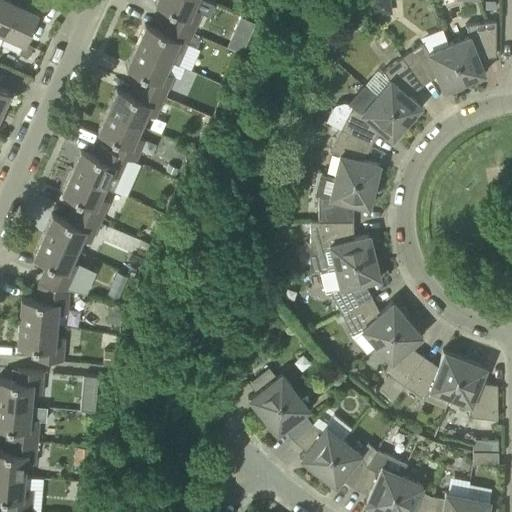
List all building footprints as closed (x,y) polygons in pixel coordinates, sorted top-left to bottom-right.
[(10,0),(0,0),(0,32),(4,34),(18,3),(10,0)] [(169,22),(192,32),(201,11),(193,7),(195,0),(155,0),(154,2),(174,11),(169,22)] [(386,12),(391,5),(390,0),(373,0),(376,14),(386,12)] [(494,0),(483,0),(484,8),(494,8),(494,0)] [(4,34),(24,43),(25,42),(38,12),(18,3),(4,34)] [(349,26),(361,17),(354,9),(343,17),(349,26)] [(254,21),(239,15),(233,30),(248,36),(254,21)] [(467,35),(448,43),(463,81),(485,72),(484,71),(483,71),(476,54),(482,53),(483,56),(495,55),(495,20),(466,23),(467,35)] [(135,45),(169,60),(174,49),(183,53),(192,32),(169,22),(164,32),(145,23),(135,45)] [(423,33),(426,46),(445,41),(442,28),(423,33)] [(32,45),(25,42),(24,43),(19,54),(27,57),(32,45)] [(421,42),(402,56),(422,84),(432,77),(430,74),(435,71),(441,89),(463,81),(448,43),(428,51),(421,42)] [(164,71),(169,60),(135,45),(125,67),(145,75),(140,86),(163,96),(173,75),(164,71)] [(388,79),(374,95),(405,122),(421,104),(420,103),(419,104),(405,92),(410,89),(412,91),(422,84),(402,56),(382,70),(388,79)] [(0,111),(9,91),(0,86),(0,111)] [(106,109),(140,124),(145,113),(154,117),(163,96),(140,86),(136,96),(116,87),(106,109)] [(325,120),(339,128),(370,143),(376,132),(373,131),(376,126),(390,138),(389,139),(390,139),(405,122),(374,95),(360,111),(350,106),(351,105),(347,103),(347,102),(343,100),(333,103),(325,120)] [(325,117),(328,109),(317,104),(313,112),(325,117)] [(140,124),(106,109),(97,131),(116,140),(112,150),(127,157),(135,160),(144,139),(135,135),(140,124)] [(339,154),(334,175),(373,184),(379,161),(378,161),(377,162),(359,158),(362,153),(365,154),(370,143),(339,128),(328,149),(339,154)] [(70,170),(104,185),(110,174),(118,178),(127,157),(112,150),(105,147),(100,157),(80,148),(70,170)] [(174,174),(177,167),(168,163),(165,170),(174,174)] [(76,211),(99,221),(108,200),(100,196),(104,185),(70,170),(61,192),(81,201),(76,211)] [(317,196),(317,220),(352,220),(352,207),(349,207),(349,202),(368,207),(373,184),(334,175),(329,196),(317,196)] [(90,242),(99,221),(76,211),(71,221),(52,213),(42,234),(76,249),(81,238),(90,242)] [(352,220),(317,220),(309,220),(310,251),(315,253),(319,269),(374,255),(368,232),(367,232),(367,234),(349,238),(349,232),(352,232),(352,220)] [(52,265),(43,284),(68,290),(80,264),(71,260),(76,249),(42,234),(32,256),(52,265)] [(340,312),(371,296),(365,285),(362,287),(360,281),(378,277),(378,278),(379,278),(374,255),(319,269),(324,292),(329,291),(340,312)] [(68,290),(43,284),(42,299),(21,297),(19,321),(55,324),(57,312),(66,312),(68,290)] [(406,317),(391,300),(390,301),(391,301),(377,314),(374,308),(377,307),(371,296),(340,312),(352,334),(362,329),(376,345),(406,317)] [(108,305),(105,320),(117,323),(120,308),(108,305)] [(343,319),(340,313),(333,316),(337,322),(343,319)] [(406,317),(376,345),(390,361),(383,370),(389,374),(377,391),(391,401),(403,384),(423,355),(413,348),(411,350),(406,347),(420,335),(421,336),(422,335),(406,317)] [(37,358),(62,360),(64,337),(54,336),(55,324),(19,321),(16,344),(38,346),(37,358)] [(104,349),(102,364),(116,365),(117,350),(104,349)] [(449,396),(464,358),(442,349),(442,350),(443,351),(436,368),(431,365),(433,362),(423,355),(403,384),(423,397),(429,388),(449,396)] [(464,358),(449,396),(469,404),(467,415),(497,419),(496,384),(484,382),(483,385),(478,384),(484,367),(485,368),(486,366),(464,358)] [(262,415),(294,390),(281,372),(276,376),(268,366),(248,382),(256,392),(249,396),(248,395),(247,396),(262,415)] [(0,402),(30,405),(31,393),(41,393),(43,371),(18,368),(17,380),(0,378),(0,402)] [(308,408),(294,390),(262,415),(276,434),(277,433),(277,432),(283,427),(293,440),(311,422),(303,411),(308,408)] [(94,410),(95,399),(80,398),(79,409),(94,410)] [(12,438),(37,441),(39,418),(29,417),(30,405),(0,402),(0,425),(13,427),(12,438)] [(321,430),(311,422),(293,440),(305,450),(300,456),(299,455),(298,456),(317,471),(342,439),(325,425),(321,430)] [(0,472),(24,475),(25,463),(35,463),(37,441),(12,438),(10,450),(0,448),(0,472)] [(497,438),(472,438),(472,450),(497,450),(497,438)] [(353,487),(366,466),(377,449),(375,448),(365,465),(356,457),(360,453),(342,439),(317,471),(336,485),(336,484),(335,484),(340,477),(353,487)] [(377,449),(366,466),(353,487),(368,494),(364,501),(363,501),(363,502),(384,511),(401,474),(400,474),(406,462),(377,449)] [(497,463),(497,450),(472,450),(472,463),(497,463)] [(5,509),(13,509),(30,510),(32,488),(23,487),(24,475),(0,472),(0,496),(6,497),(5,509)] [(421,483),(401,474),(384,511),(385,511),(424,511),(430,495),(419,489),(421,483)] [(443,497),(430,495),(424,511),(463,511),(466,495),(444,491),(443,497)] [(466,495),(463,511),(485,511),(488,499),(466,495)]
